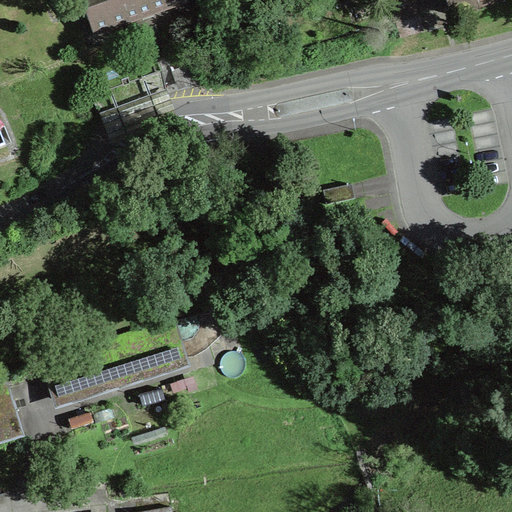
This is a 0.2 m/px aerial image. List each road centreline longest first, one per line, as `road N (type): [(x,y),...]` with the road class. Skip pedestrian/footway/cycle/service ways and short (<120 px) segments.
road 1 (tertiary): [(395,84),(340,79),(156,109),(110,129),(82,165),(29,205)]
road 2 (tertiary): [(29,205),(197,130),(286,124),(354,108),(395,84)]
road 3 (tertiary): [(511,55),(395,84)]
